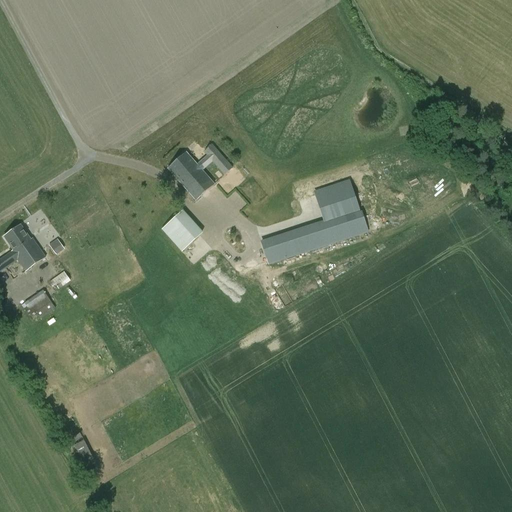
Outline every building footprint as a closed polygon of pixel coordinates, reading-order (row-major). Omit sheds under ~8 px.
[(186,154),(168,170),(196,201),(214,185),(202,172),(213,162),(225,176),(232,169),(212,146),(204,154),(207,157),(197,166),(186,154)] [(323,222),(260,242),(268,266),(368,233),(362,212),(360,213),(349,180),(313,192),(323,222)] [(164,230),(183,252),(205,232),(186,211),(164,230)] [(12,253),(0,260),(0,273),(17,261),(25,272),(46,258),(33,240),(31,241),(21,226),(4,238),(13,252),(12,253)] [(57,240),(49,245),(56,256),(64,250),(57,240)] [(64,273),(49,283),(52,288),(55,285),(59,291),(70,282),(64,273)] [(43,292),(25,304),(32,315),(50,302),(43,292)] [(80,434),(70,440),(89,474),(99,468),(80,434)]
